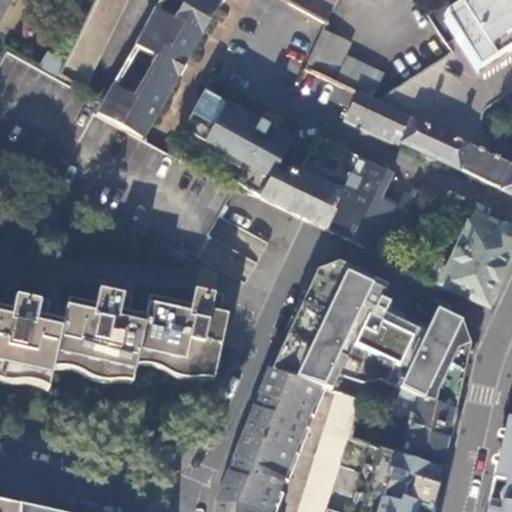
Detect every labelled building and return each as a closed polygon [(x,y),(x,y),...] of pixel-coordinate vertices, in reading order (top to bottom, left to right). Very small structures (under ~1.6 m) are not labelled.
[(0,0),(0,15),(8,0),(0,0)] [(127,0),(96,0),(65,64),(59,77),(83,91),(127,0)] [(221,0),(155,0),(108,91),(104,98),(97,111),(142,137),(221,0)] [(284,0),(326,23),(338,0),(284,0)] [(511,0),(476,0),(445,23),(478,74),(511,51),(511,0)] [(355,92),(371,100),(383,74),(344,56),(351,43),(325,30),(306,69),(347,88),(355,92)] [(168,154),(93,112),(97,103),(5,51),(0,59),(0,141),(49,170),(55,160),(66,166),(46,201),(65,211),(73,197),(170,250),(181,257),(184,251),(197,258),(204,244),(234,190),(168,154)] [(65,64),(48,54),(40,67),(59,77),(65,64)] [(104,98),(108,91),(103,88),(99,95),(104,98)] [(341,101),(349,105),(355,92),(347,88),(341,101)] [(204,91),(168,154),(234,190),(259,198),(271,175),(292,140),(204,91)] [(346,116),(385,134),(395,111),(376,102),(371,100),(355,92),(349,105),(351,106),(346,116)] [(434,159),(511,195),(511,165),(446,135),(395,111),(385,134),(396,139),(395,141),(424,154),(425,157),(433,160),(434,159)] [(348,183),(381,199),(394,173),(319,136),(304,169),(345,188),(348,183)] [(259,198),(324,229),(341,197),(290,174),(285,182),(271,175),(259,198)] [(324,229),(382,256),(414,192),(407,188),(398,207),(381,199),(348,183),(345,188),(341,197),(324,229)] [(486,303),(490,302),(511,254),(511,228),(474,211),(449,267),(441,284),(482,304),(486,303)] [(429,279),(441,284),(449,267),(437,261),(429,279)] [(315,272),(271,373),(327,391),(339,395),(360,401),(396,413),(410,417),(451,430),(469,347),(477,330),(337,264),(315,272)] [(52,364),(130,381),(132,373),(135,360),(213,376),(227,315),(209,311),(213,293),(193,289),(190,307),(148,298),(143,319),(117,313),(121,295),(97,290),(94,308),(66,302),(61,325),(52,364)] [(0,374),(48,385),(52,364),(61,325),(44,321),(36,320),(38,310),(40,301),(14,296),(10,313),(0,310),(0,374)] [(36,320),(44,321),(46,312),(38,310),(36,320)] [(327,391),(271,373),(215,511),(278,511),(285,496),(281,494),(286,481),(290,483),(311,430),(307,429),(312,417),(316,419),(327,391)] [(360,401),(339,395),(305,511),(324,511),(348,440),(360,401)] [(396,413),(360,401),(348,440),(368,446),(378,449),(388,417),(394,419),(396,413)] [(401,456),(442,469),(451,430),(410,417),(401,456)] [(496,460),(511,463),(511,417),(505,417),(496,460)] [(378,449),(368,446),(346,511),(431,511),(442,469),(401,456),(378,449)] [(499,502),(501,502),(511,504),(511,463),(496,460),(493,480),(505,482),(504,487),(501,488),(499,490),(497,493),(497,496),(498,499),(499,502)] [(489,499),(486,511),(499,511),(501,502),(499,502),(489,499)] [(511,511),(511,504),(501,502),(499,511),(511,511)]
